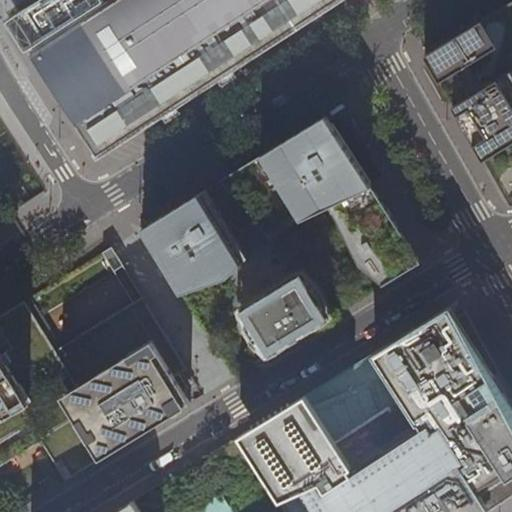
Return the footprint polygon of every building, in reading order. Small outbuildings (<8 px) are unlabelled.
[(38,36),(93,0),(43,0),(23,13),(38,36)] [(111,0),(29,52),(79,127),(88,141),(93,149),(98,156),(106,151),(290,31),(302,23),(315,15),(338,0),(111,0)] [(511,1),(482,21),(450,40),(428,54),(436,68),(472,134),(497,180),(511,207),(511,206),(511,1)] [(290,138),(223,180),(275,241),(286,231),(303,220),(332,205),(359,266),(385,284),(424,260),(411,241),(374,185),(336,126),(328,115),(290,138)] [(250,257),(208,189),(166,215),(144,229),(159,253),(183,293),(232,279),(250,257)] [(112,247),(102,253),(115,271),(124,266),(112,247)] [(281,289),(255,305),(268,325),(269,325),(274,332),(275,334),(278,336),(281,336),(295,327),(294,324),(298,322),(299,325),(314,316),(301,295),(306,291),(301,283),(299,282),(295,282),(282,290),(281,289)] [(0,442),(30,425),(56,467),(62,463),(67,470),(71,477),(140,435),(136,429),(143,425),(149,421),(152,427),(188,405),(191,403),(182,388),(179,382),(176,377),(188,369),(155,316),(144,298),(116,315),(68,344),(54,352),(24,303),(0,317),(0,442)] [(114,511),(486,511),(492,509),(511,495),(511,391),(504,377),(468,313),(460,299),(429,317),(298,400),(294,403),(296,406),(285,412),(274,417),(281,429),(277,431),(282,439),(263,451),(254,431),(232,442),(231,441),(223,446),(212,453),(215,458),(225,457),(244,459),(253,466),(275,504),(281,500),(285,511),(139,511),(132,501),(114,511)]
